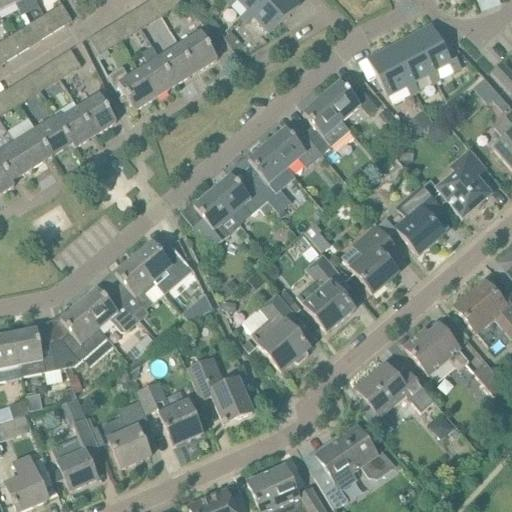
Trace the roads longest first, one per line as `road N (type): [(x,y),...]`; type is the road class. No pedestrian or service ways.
road 1 (unclassified): [(0,310),(71,288),(358,43),(423,11)]
road 2 (residential): [(122,511),(301,424),(303,406),(511,224)]
